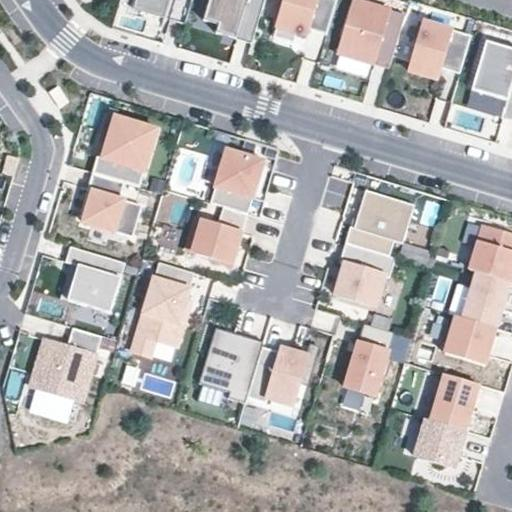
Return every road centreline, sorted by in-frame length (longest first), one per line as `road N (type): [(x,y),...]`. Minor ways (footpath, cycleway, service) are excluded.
road 1 (residential): [(324,125),(88,55),(29,0)]
road 2 (residential): [(0,71),(41,129),(43,153),(0,289)]
road 3 (residential): [(511,182),(324,125)]
road 4 (residential): [(324,125),(278,297)]
